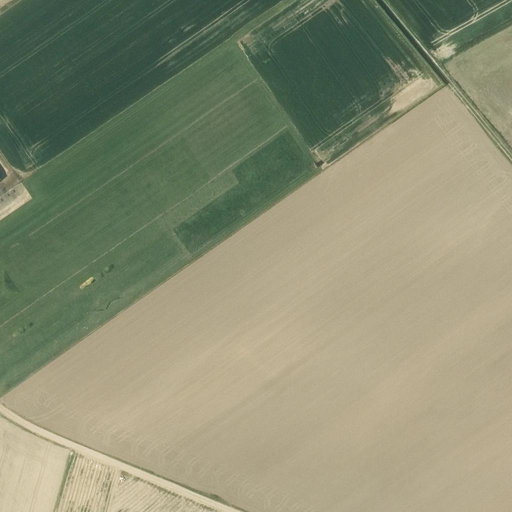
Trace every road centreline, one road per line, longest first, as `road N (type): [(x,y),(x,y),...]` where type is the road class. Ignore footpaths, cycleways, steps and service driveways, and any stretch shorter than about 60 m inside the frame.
road 1 (track): [(223,511),(0,406)]
road 2 (track): [(377,0),(511,156)]
